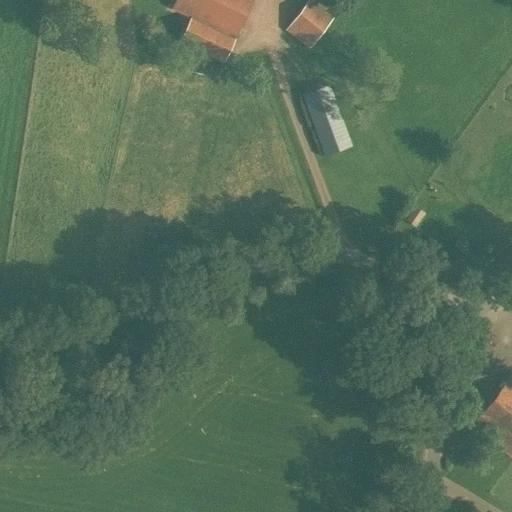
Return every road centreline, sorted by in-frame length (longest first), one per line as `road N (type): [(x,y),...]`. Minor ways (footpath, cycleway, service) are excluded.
road 1 (unclassified): [(0,349),(70,335),(298,256),(359,260),(478,310)]
road 2 (tertiary): [(425,511),(446,380),(478,310)]
